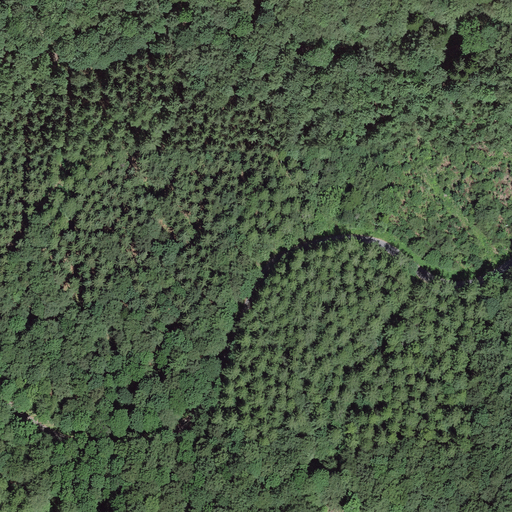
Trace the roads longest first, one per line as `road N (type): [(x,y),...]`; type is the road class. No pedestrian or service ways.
road 1 (track): [(0,393),(59,440),(170,434),(207,401),(245,306),(293,247),(371,241),(442,286),(466,286),(511,262)]
road 2 (track): [(511,40),(473,42),(400,65),(349,62),(225,23),(185,26),(103,55),(51,56),(0,44)]
